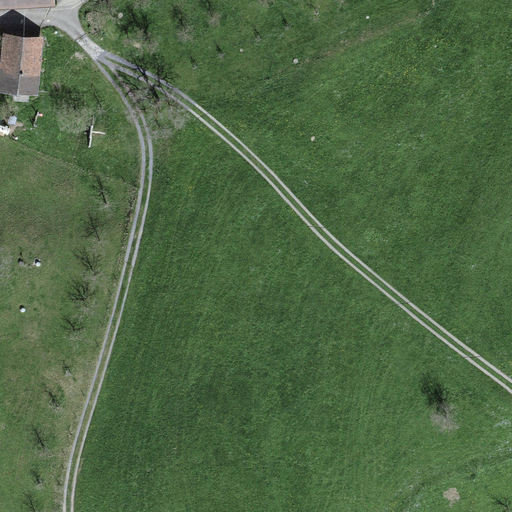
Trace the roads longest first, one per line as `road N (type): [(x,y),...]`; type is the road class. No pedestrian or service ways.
road 1 (track): [(511,389),(343,257),(202,109),(96,53)]
road 2 (track): [(96,53),(150,159),(131,280),(71,468),(70,511)]
